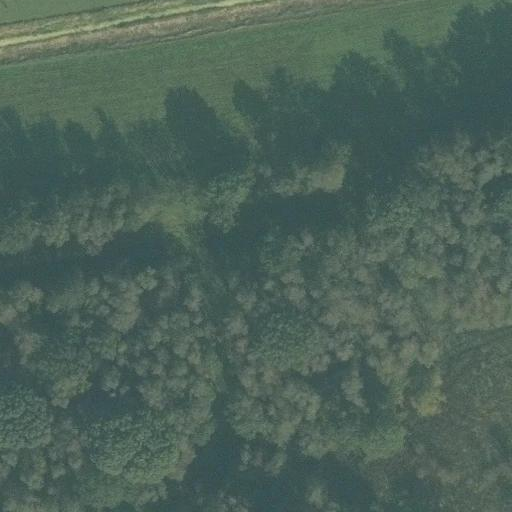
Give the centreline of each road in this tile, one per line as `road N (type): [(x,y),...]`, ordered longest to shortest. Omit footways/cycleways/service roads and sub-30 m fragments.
road 1 (track): [(0,240),(312,185),(355,152)]
road 2 (track): [(167,511),(223,406),(221,315),(203,205)]
